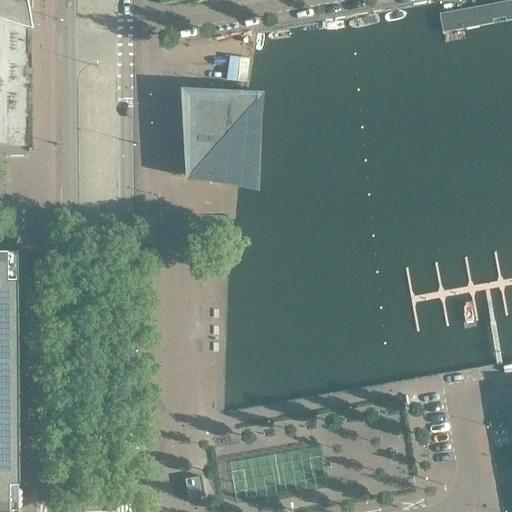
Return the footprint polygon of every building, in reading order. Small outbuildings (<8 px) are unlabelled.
[(32,8),(32,0),(0,0),(0,17),(32,28),(32,23),(29,8),(32,8)] [(439,14),(442,33),(444,33),(463,29),(511,20),(511,0),(476,7),(443,14),(439,14)] [(226,56),(225,47),(201,49),(202,59),(226,56)] [(257,184),(262,93),(179,90),(187,178),(216,180),(257,184)] [(0,511),(19,511),(18,511),(18,485),(19,485),(17,250),(17,251),(7,252),(7,251),(0,251),(0,511)] [(204,496),(201,477),(185,480),(189,499),(204,496)]
